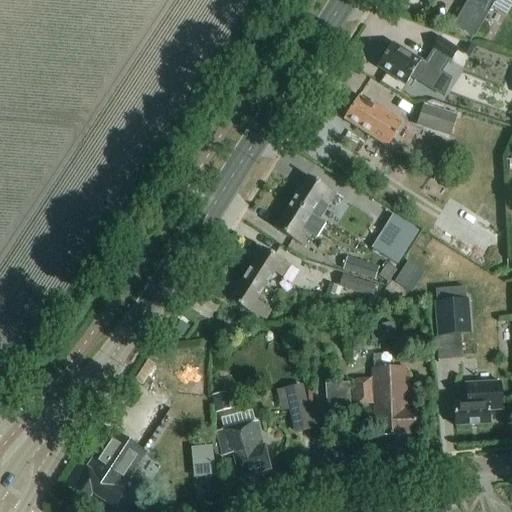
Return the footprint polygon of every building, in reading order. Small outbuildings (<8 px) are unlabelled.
[(511,0),(470,0),(455,27),(476,39),(499,0),(511,0)] [(413,77),(431,88),(444,97),(452,77),(442,71),(449,60),(451,61),(458,48),(439,38),(433,50),(436,52),(427,66),(393,45),(378,68),(407,86),(413,77)] [(467,44),(462,53),(471,58),(476,48),(467,44)] [(389,148),(405,123),(372,101),(370,104),(359,97),(345,120),(389,148)] [(458,116),(424,105),(417,127),(450,138),(458,116)] [(292,203),(313,216),(322,221),(331,207),(329,205),(336,194),(309,177),(292,203)] [(322,221),(313,216),(292,203),(276,229),(303,246),(309,238),(317,243),(328,225),(322,221)] [(385,230),(373,248),(399,264),(410,246),(385,230)] [(247,274),(268,288),(277,273),(284,277),(291,266),(263,249),(247,274)] [(375,281),(380,268),(348,257),(344,270),(375,281)] [(395,282),(404,289),(418,268),(409,262),(395,282)] [(260,301),(268,288),(247,274),(231,300),(258,318),(266,305),(260,301)] [(371,300),(376,286),(345,274),(340,288),(371,300)] [(329,285),(327,293),(335,296),(338,287),(329,285)] [(435,302),(438,337),(472,334),(470,299),(435,302)] [(394,324),(370,328),(373,343),(396,339),(394,324)] [(314,339),(316,369),(325,369),(324,339),(314,339)] [(359,342),(352,344),(352,352),(359,356),(364,354),(365,346),(359,342)] [(382,434),(417,432),(416,408),(409,409),(407,366),(373,368),(373,377),(353,378),(354,403),(375,402),(376,427),(382,427),(382,434)] [(351,402),(351,381),(327,381),(327,402),(351,402)] [(457,425),(491,423),(491,410),(504,409),(503,382),(469,383),(469,399),(456,400),(457,425)] [(303,384),(284,389),(290,410),(291,417),(311,413),(303,384)] [(228,407),(225,394),(214,397),(217,410),(228,407)] [(239,477),(271,469),(258,421),(218,431),(224,456),(234,454),(239,477)] [(123,492),(146,456),(111,433),(74,490),(90,500),(93,496),(116,511),(126,494),(123,492)] [(457,511),(453,502),(433,511),(457,511)]
